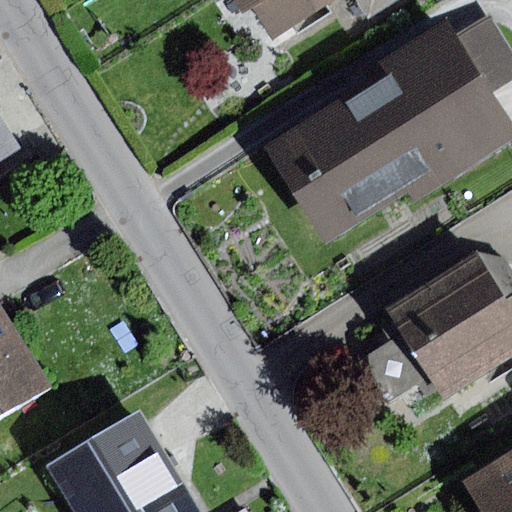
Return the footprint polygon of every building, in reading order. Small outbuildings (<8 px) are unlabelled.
[(238,0),(247,13),(254,9),(274,40),(339,0),(238,0)] [(511,78),(511,50),(491,18),(454,41),(487,95),(511,78)] [(448,32),(264,146),(330,252),(511,139),(511,135),(487,95),(454,41),(448,32)] [(0,163),(21,151),(0,117),(0,163)] [(482,253),(391,307),(406,333),(369,355),(376,381),(395,398),(434,376),(447,398),(511,360),(511,302),(510,299),(482,253)] [(0,299),(0,421),(54,388),(0,300),(0,299)] [(201,511),(141,416),(50,472),(74,511),(201,511)] [(511,511),(511,452),(468,481),(484,507),(476,511),(511,511)]
